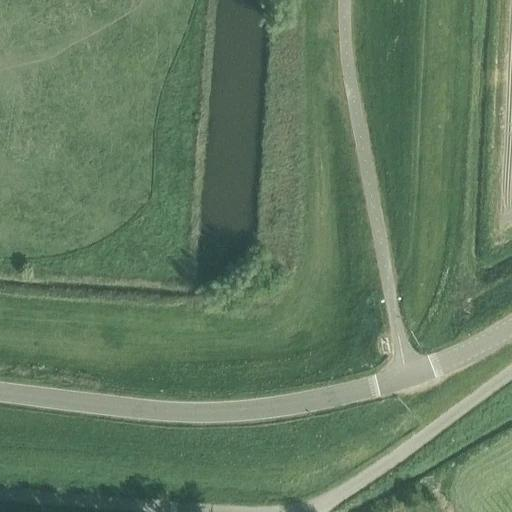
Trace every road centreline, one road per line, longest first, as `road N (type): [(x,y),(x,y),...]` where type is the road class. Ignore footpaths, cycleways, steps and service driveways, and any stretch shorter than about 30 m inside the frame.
road 1 (unclassified): [(0,394),(186,413),(271,408),(404,378),(511,327)]
road 2 (unclassified): [(278,511),(343,492),(511,372)]
road 3 (unclassified): [(0,493),(231,511)]
